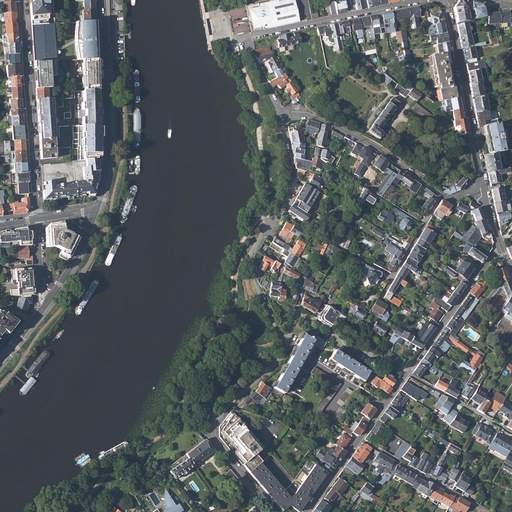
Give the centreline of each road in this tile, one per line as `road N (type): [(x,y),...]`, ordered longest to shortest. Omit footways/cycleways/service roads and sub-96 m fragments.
road 1 (residential): [(22,0),(36,218)]
road 2 (residential): [(104,0),(109,151),(96,210)]
road 3 (residential): [(482,186),(445,0)]
road 4 (residential): [(280,117),(304,114),(353,134),(441,195)]
road 5 (residential): [(243,37),(420,0)]
road 6 (residential): [(306,511),(407,373)]
road 7 (residential): [(274,511),(209,435),(243,390)]
road 8 (residential): [(407,373),(502,249)]
road 9 (residential): [(280,117),(289,180),(259,240)]
road 10 (residential): [(297,315),(407,373)]
